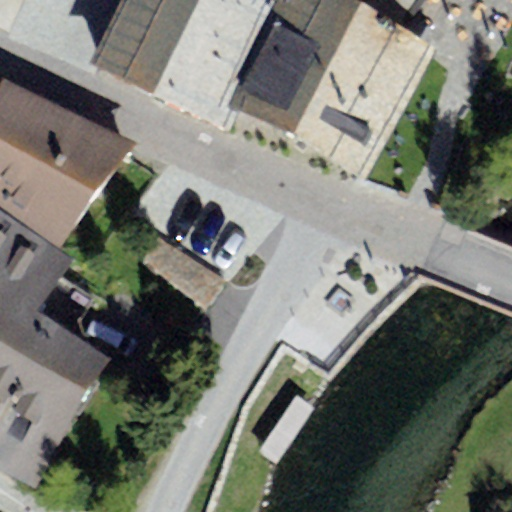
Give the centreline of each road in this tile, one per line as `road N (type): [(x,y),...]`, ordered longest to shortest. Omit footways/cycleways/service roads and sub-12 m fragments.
road 1 (residential): [(324,202),(0,62)]
road 2 (residential): [(324,202),(164,511)]
road 3 (residential): [(511,279),(324,202)]
